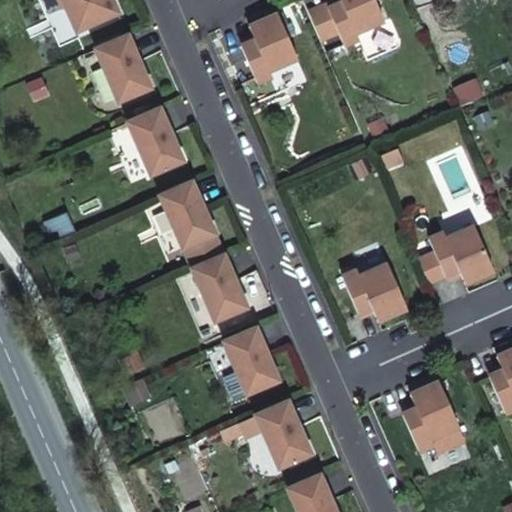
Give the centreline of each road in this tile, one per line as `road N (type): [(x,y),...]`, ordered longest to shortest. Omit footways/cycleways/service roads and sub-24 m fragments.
road 1 (residential): [(163,0),(388,511)]
road 2 (residential): [(76,511),(0,338)]
